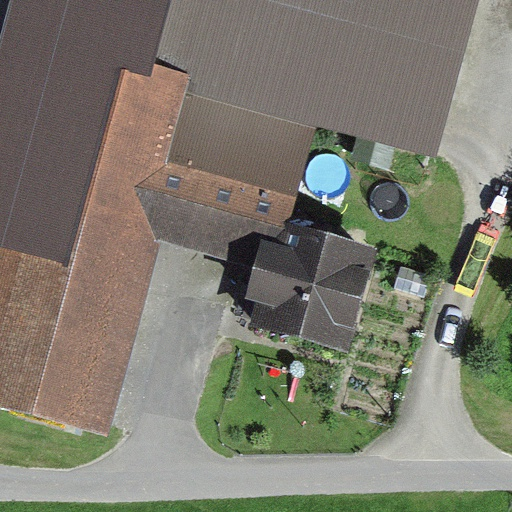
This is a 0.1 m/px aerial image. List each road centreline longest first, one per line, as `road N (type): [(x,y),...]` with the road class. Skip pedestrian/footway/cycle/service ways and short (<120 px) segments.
road 1 (unclassified): [(0,484),(511,479)]
road 2 (track): [(511,75),(415,478)]
road 3 (track): [(189,277),(152,487)]
